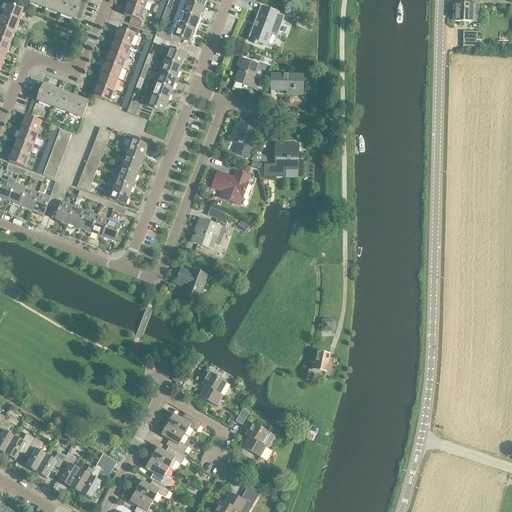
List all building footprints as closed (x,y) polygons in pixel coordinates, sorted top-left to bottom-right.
[(80,19),(85,5),(72,0),(29,0),(29,2),(75,20),(76,17),(80,19)] [(129,0),(128,4),(144,10),(147,0),(129,0)] [(182,13),(199,20),(203,8),(187,1),(182,13)] [(160,3),(156,14),(161,16),(165,5),(160,3)] [(7,4),(3,15),(19,21),(23,10),(7,4)] [(129,24),(140,28),(143,22),(140,21),(144,10),(128,4),(124,15),(131,18),(129,24)] [(471,22),(471,12),(479,12),(479,5),(472,4),(472,5),(456,4),(455,21),(471,22)] [(171,9),(166,7),(162,19),(166,21),(171,9)] [(254,26),(249,39),(255,41),(254,43),(256,44),(257,42),(267,46),(271,34),(277,36),(284,17),(278,15),(279,14),(261,7),(261,8),(262,9),(260,14),(258,14),(255,23),(256,23),(255,27),(254,26)] [(178,25),(194,31),(199,20),(182,13),(178,25)] [(152,25),(156,27),(157,27),(161,16),(156,14),(152,25)] [(0,23),(0,26),(15,32),(19,21),(3,15),(0,23)] [(315,29),(317,23),(311,21),(309,27),(315,29)] [(155,37),(176,45),(179,39),(190,43),(194,31),(178,25),(174,36),(157,30),(155,37)] [(0,40),(10,44),(15,32),(0,26),(0,40)] [(140,30),(128,26),(126,31),(119,28),(114,41),(130,47),(135,35),(137,36),(140,30)] [(476,40),(476,32),(463,32),(463,39),(476,40)] [(164,61),(181,67),(186,55),(174,50),(176,45),(155,37),(153,43),(169,49),(164,61)] [(0,53),(6,55),(10,44),(0,40),(0,53)] [(147,40),(142,51),(147,53),(151,41),(147,40)] [(110,52),(126,58),(130,47),(114,41),(110,52)] [(142,51),(138,62),(143,64),(147,53),(142,51)] [(106,63),(122,69),(126,58),(110,52),(106,63)] [(144,66),(149,68),(153,56),(148,54),(144,66)] [(239,68),(234,82),(256,91),(260,80),(255,78),(260,65),(259,65),(254,63),(239,58),(236,66),(239,68)] [(160,72),(177,79),(181,67),(164,61),(160,72)] [(138,62),(134,73),(138,75),(143,64),(138,62)] [(102,74),(118,80),(122,69),(106,63),(102,74)] [(149,68),(144,66),(139,78),(144,80),(149,68)] [(177,79),(160,72),(156,84),(172,90),(177,79)] [(134,73),(130,84),(134,86),(138,75),(134,73)] [(98,85),(114,91),(118,80),(102,74),(98,85)] [(293,95),(303,95),(303,75),(271,74),(271,92),(287,92),(287,90),(293,90),(293,95)] [(144,80),(139,78),(135,90),(140,91),(144,80)] [(36,101),(82,118),(89,102),(38,83),(33,97),(37,98),(36,101)] [(130,84),(125,95),(130,97),(134,86),(130,84)] [(151,96),(168,102),(172,90),(156,84),(151,96)] [(114,91),(98,85),(93,97),(109,103),(114,91)] [(125,95),(121,107),(126,109),(130,97),(125,95)] [(168,102),(151,96),(147,107),(142,105),(138,117),(149,121),(153,110),(163,114),(168,102)] [(131,101),(126,113),(132,115),(136,103),(131,101)] [(132,115),(138,117),(142,105),(136,103),(132,115)] [(42,122),(26,116),(21,128),(37,134),(42,122)] [(235,154),(248,159),(254,144),(248,142),(254,128),(237,122),(230,140),(239,144),(235,154)] [(17,139),(33,145),(37,134),(21,128),(17,139)] [(53,128),(49,139),(53,140),(58,129),(53,128)] [(95,141),(107,145),(111,133),(100,128),(95,141)] [(58,136),(69,140),(71,134),(60,130),(58,136)] [(55,142),(67,146),(69,140),(58,136),(55,142)] [(33,145),(17,139),(13,151),(29,157),(33,145)] [(49,139),(45,150),(49,151),(53,140),(49,139)] [(127,152),(143,159),(148,146),(131,140),(129,147),(122,145),(120,150),(126,153),(127,152)] [(91,152),(102,156),(107,145),(95,141),(91,152)] [(53,147),(65,151),(67,146),(55,142),(53,147)] [(275,143),(274,165),(264,165),(264,178),(285,178),(285,165),(298,165),(298,170),(299,170),(299,144),(275,143)] [(51,153),(63,157),(65,151),(53,147),(51,153)] [(45,150),(41,161),(45,163),(49,151),(45,150)] [(9,162),(25,168),(29,157),(13,151),(9,162)] [(86,164),(97,168),(102,156),(91,152),(86,164)] [(122,164),(139,170),(143,159),(127,152),(126,153),(124,159),(118,156),(116,162),(122,164)] [(49,158),(61,163),(63,157),(51,153),(49,158)] [(47,164),(59,168),(61,163),(49,158),(47,164)] [(41,161),(37,173),(41,174),(45,163),(41,161)] [(8,164),(8,165),(6,171),(18,176),(19,174),(18,173),(20,169),(8,164)] [(45,170),(57,174),(59,168),(47,164),(45,170)] [(81,176),(93,180),(97,168),(86,164),(81,176)] [(122,164),(120,171),(113,168),(111,174),(118,176),(135,182),(139,170),(122,164)] [(248,173),(250,168),(243,165),(240,171),(248,173)] [(30,178),(32,173),(20,169),(18,173),(19,174),(30,178)] [(57,174),(45,170),(43,175),(54,179),(57,174)] [(247,183),(250,176),(236,171),(233,178),(218,172),(212,188),(221,191),(219,197),(240,205),(248,183),(247,183)] [(42,182),(44,178),(32,173),(30,178),(42,182)] [(93,180),(81,176),(77,188),(88,192),(93,180)] [(113,188),(130,194),(135,182),(118,176),(115,182),(109,180),(107,186),(113,188)] [(0,186),(0,198),(8,202),(14,185),(16,181),(9,178),(7,182),(2,180),(0,186)] [(38,194),(32,211),(44,215),(48,204),(54,206),(62,184),(55,182),(49,198),(38,194)] [(62,184),(54,206),(59,208),(55,220),(67,224),(73,207),(62,203),(68,187),(62,184)] [(14,185),(8,202),(20,206),(26,190),(14,185)] [(102,197),(126,206),(130,194),(113,188),(111,194),(104,192),(102,197)] [(26,190),(20,206),(32,211),(38,194),(26,190)] [(89,200),(91,196),(80,191),(78,196),(89,200)] [(91,196),(89,200),(101,205),(103,200),(91,196)] [(101,205),(113,209),(115,205),(103,200),(101,205)] [(124,216),(127,209),(115,205),(113,209),(112,211),(124,216)] [(73,207),(67,224),(79,229),(85,212),(73,207)] [(85,212),(79,229),(91,233),(97,216),(85,212)] [(97,216),(91,233),(102,238),(109,221),(97,216)] [(225,228),(227,223),(217,219),(215,224),(200,219),(191,243),(212,251),(214,244),(219,246),(226,229),(225,228)] [(109,221),(102,238),(115,242),(121,225),(109,221)] [(246,232),(250,227),(244,222),(240,228),(246,232)] [(176,283),(187,287),(183,296),(197,301),(206,276),(193,271),(192,274),(181,269),(176,283)] [(333,332),(333,321),(322,320),(321,331),(333,332)] [(318,353),(315,364),(313,364),(312,369),(326,372),(329,355),(318,353)] [(310,381),(312,371),(305,369),(303,380),(310,381)] [(209,373),(207,376),(202,385),(205,387),(199,397),(216,406),(222,396),(220,394),(226,383),(209,373)] [(242,426),(250,413),(243,409),(235,422),(242,426)] [(201,423),(184,414),(181,419),(173,414),(167,425),(185,435),(189,428),(197,432),(201,423)] [(0,451),(4,454),(14,437),(7,432),(11,425),(3,420),(0,425),(0,451)] [(243,447),(260,457),(266,447),(263,445),(270,434),(252,424),(246,436),(249,437),(243,447)] [(185,435),(167,425),(161,436),(169,440),(166,445),(168,447),(183,455),(188,447),(180,443),(185,435)] [(24,456),(35,439),(26,434),(22,441),(14,437),(4,454),(15,461),(19,453),(24,456)] [(36,473),(46,455),(39,451),(43,443),(35,439),(24,456),(30,459),(25,466),(36,473)] [(171,469),(176,462),(181,465),(186,456),(183,455),(168,447),(165,452),(158,447),(151,459),(169,469),(169,468),(171,469)] [(46,455),(36,473),(47,479),(51,471),(57,474),(59,471),(58,471),(66,457),(58,452),(54,460),(46,455)] [(70,487),(80,470),(72,466),(77,458),(68,453),(66,457),(58,471),(59,471),(63,474),(59,481),(70,487)] [(117,463),(103,454),(99,460),(114,468),(117,463)] [(169,469),(151,459),(145,469),(153,473),(150,479),(152,480),(153,480),(167,489),(167,488),(172,480),(165,476),(169,469)] [(95,468),(80,494),(91,500),(95,493),(100,496),(103,491),(98,488),(101,482),(95,479),(101,469),(110,474),(114,468),(99,460),(95,468)] [(80,470),(70,487),(80,494),(95,468),(90,465),(85,473),(80,470)] [(136,491),(153,502),(158,494),(165,498),(170,490),(167,488),(167,489),(153,480),(152,480),(150,485),(142,481),(136,491)] [(249,487),(241,500),(229,492),(223,502),(220,501),(213,511),(238,511),(248,511),(259,493),(249,487)] [(153,502),(136,491),(130,502),(137,507),(134,511),(153,511),(149,509),(153,502)]
